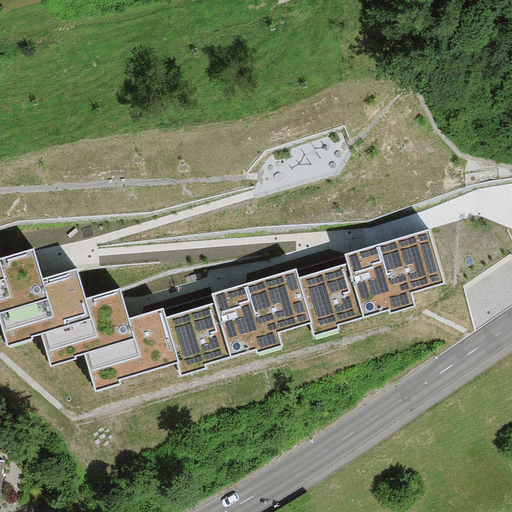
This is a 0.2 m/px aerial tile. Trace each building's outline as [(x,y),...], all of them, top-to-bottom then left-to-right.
[(345,254),(348,264),(364,317),(389,310),(390,314),(415,307),(411,293),(445,283),(429,230),(345,254)] [(119,380),(178,363),(165,318),(163,309),(129,319),(120,289),(86,299),(77,269),(42,279),(34,250),(0,259),(0,318),(8,347),(33,339),(32,336),(41,333),(51,366),(75,359),(75,356),(84,354),(96,392),(121,385),(119,380)] [(337,325),(364,317),(348,264),(298,279),(311,323),(315,336),(338,329),(337,325)] [(278,332),(311,323),(298,279),(295,270),(212,294),(215,303),(231,357),(256,349),(258,353),(282,346),(278,332)] [(204,364),(231,357),(215,303),(165,318),(178,363),(182,376),(206,369),(204,364)]
